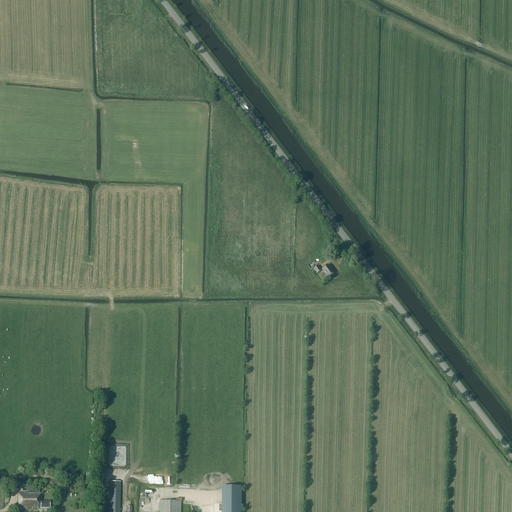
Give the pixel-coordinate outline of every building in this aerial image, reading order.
[(322,270),(328,278),(334,273),(328,265),(322,270)] [(313,270),(317,274),(321,270),(318,266),(313,270)] [(109,511),(119,511),(121,482),(111,482),(109,511)] [(240,511),(241,487),(223,487),(222,511),(240,511)] [(18,493),(17,509),(37,510),(37,507),(49,508),(49,501),(41,501),(41,494),(18,493)] [(159,511),(180,511),(181,501),(160,501),(159,511)]
